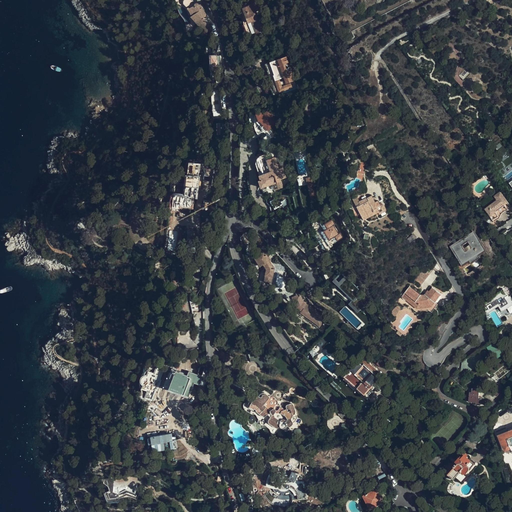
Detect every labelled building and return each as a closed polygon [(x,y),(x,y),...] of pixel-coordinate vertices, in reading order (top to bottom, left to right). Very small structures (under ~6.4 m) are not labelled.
[(239,11),(243,20),(257,15),(256,10),(262,8),(258,0),(253,0),(254,1),(241,6),(239,8),(239,11)] [(191,17),(202,29),(204,28),(206,29),(207,31),(212,30),(211,26),(205,19),(203,20),(202,18),(206,15),(200,5),(199,4),(197,4),(187,7),(191,17)] [(257,15),(243,20),(248,34),(266,28),(263,20),(265,19),(264,14),(258,16),(257,15)] [(232,57),(233,64),(246,61),(245,54),(244,53),(241,56),(239,55),(232,57)] [(211,56),(212,74),(219,73),(219,68),(221,68),(220,55),(211,56)] [(279,92),(292,87),(290,81),(294,79),(286,56),(265,63),(275,92),(278,91),(279,92)] [(459,75),(463,79),(471,71),(467,67),(459,75)] [(278,121),(268,110),(263,115),(261,114),(260,112),(256,114),(258,120),(256,122),(266,132),(278,121)] [(255,156),(253,134),(241,135),(243,157),(255,156)] [(492,163),(503,178),(511,170),(511,158),(507,151),(492,163)] [(269,203),(270,202),(275,208),(282,203),(284,206),(286,204),(287,198),(280,179),(286,177),(283,167),(284,166),(285,167),(286,164),(285,161),(283,158),(280,156),(278,155),(277,157),(275,157),(269,159),(270,159),(266,160),(264,153),(259,156),(258,157),(256,161),(255,163),(262,187),(272,184),(274,189),(278,188),(279,190),(277,190),(279,194),(277,196),(274,198),(269,193),(265,198),(269,203)] [(199,177),(203,177),(204,173),(200,173),(201,163),(189,162),(187,175),(190,176),(191,166),(200,168),(199,177)] [(174,195),(172,209),(179,210),(180,206),(192,208),(193,197),(196,197),(197,187),(202,188),(203,177),(199,177),(200,168),(191,166),(190,176),(187,175),(186,181),(186,184),(184,194),(175,194),(174,196),(174,195)] [(308,185),(311,196),(316,195),(311,176),(306,177),(308,185)] [(171,195),(174,195),(174,196),(175,194),(176,183),(186,184),(186,181),(173,180),(171,195)] [(207,181),(206,197),(213,197),(215,182),(207,181)] [(314,212),(311,196),(308,185),(299,187),(303,206),(309,213),(314,212)] [(507,209),(511,206),(500,191),(494,196),(497,200),(485,209),(490,215),(490,216),(493,222),(500,218),(500,216),(502,213),(505,211),(508,210),(507,209)] [(379,214),(386,210),(383,204),(382,204),(381,203),(379,203),(377,200),(375,201),(371,195),(367,197),(364,192),(352,198),(363,219),(378,211),(379,214)] [(258,209),(264,205),(258,196),(252,199),(258,209)] [(332,219),(322,225),(324,229),(323,230),(329,240),(335,237),(337,241),(343,237),(341,232),(339,233),(334,224),(335,224),(332,219)] [(329,240),(323,230),(321,231),(326,240),(329,245),(331,243),(329,240)] [(452,247),(463,263),(468,260),(470,263),(481,257),(479,253),(484,250),(474,233),(452,247)] [(319,244),(324,251),(334,245),(332,243),(331,243),(329,245),(326,240),(319,244)] [(275,268),(270,260),(267,256),(268,256),(264,250),(254,256),(260,266),(263,264),(266,269),(264,275),(265,275),(264,282),(271,283),(272,276),(273,277),(275,268)] [(414,279),(421,284),(429,273),(422,268),(414,279)] [(367,301),(355,289),(358,287),(342,270),(333,278),(352,297),(347,302),(356,311),(367,301)] [(486,311),(496,305),(503,317),(511,311),(511,297),(510,295),(511,294),(511,292),(507,286),(495,294),(496,295),(482,304),(486,311)] [(428,302),(431,306),(432,306),(441,293),(433,287),(430,291),(428,290),(425,294),(420,295),(409,287),(402,297),(417,308),(419,303),(428,302)] [(297,288),(294,290),(295,291),(297,295),(298,297),(297,298),(297,299),(295,299),(298,306),(307,313),(306,314),(321,325),(326,318),(303,302),(303,300),(305,299),(303,293),(300,294),(297,288)] [(298,297),(297,295),(292,297),(297,307),(301,310),(300,312),(320,327),(321,325),(306,314),(307,313),(298,306),(295,299),(297,299),(297,298),(298,297)] [(391,312),(394,317),(401,308),(397,305),(391,312)] [(248,353),(251,362),(253,361),(257,362),(260,364),(260,368),(269,366),(268,362),(265,357),(262,355),(258,353),(252,352),(248,353)] [(344,375),(363,393),(369,386),(372,389),(379,381),(376,379),(381,374),(362,356),(344,375)] [(511,367),(507,362),(494,372),(499,378),(511,367)] [(202,376),(189,371),(187,375),(173,370),(169,378),(167,377),(164,387),(173,390),(174,392),(175,393),(177,394),(179,392),(181,393),(182,390),(190,394),(194,382),(199,384),(202,376)] [(344,375),(343,377),(362,394),(363,393),(344,375)] [(485,378),(472,386),(472,392),(470,392),(469,401),(476,401),(476,404),(481,404),(481,403),(483,403),(483,396),(480,396),(480,394),(479,394),(479,386),(480,385),(481,387),(486,389),(491,386),(489,382),(488,383),(485,378)] [(503,388),(502,387),(495,381),(489,389),(496,395),(503,388)] [(293,413),(296,412),(294,405),(293,403),(292,402),(287,403),(287,404),(287,407),(284,408),(280,406),(280,407),(279,406),(276,403),(277,402),(276,399),(274,397),(271,396),(269,397),(268,394),(266,393),(263,393),(262,395),(261,396),(258,395),(256,395),(254,397),(253,399),(250,398),(248,403),(249,405),(249,406),(255,409),(257,409),(263,415),(265,415),(268,413),(270,416),(269,418),(269,419),(269,421),(277,426),(281,425),(283,426),(284,426),(286,426),(287,425),(290,425),(292,424),(293,423),(293,421),(292,418),(293,413)] [(334,430),(335,437),(339,436),(346,433),(349,428),(350,427),(350,426),(342,424),(341,427),(339,429),(336,430),(334,430)] [(511,426),(507,428),(507,429),(496,434),(504,452),(511,449),(511,452),(511,451),(511,426)] [(456,460),(452,456),(449,460),(454,464),(453,465),(454,466),(447,474),(453,478),(455,476),(462,482),(477,466),(466,457),(468,455),(467,453),(466,453),(465,454),(466,452),(464,451),(456,460)] [(302,465),(294,464),(292,472),(299,473),(300,474),(302,465)] [(298,494),(299,499),(308,499),(308,496),(306,491),(305,491),(303,488),(300,484),(296,480),(299,473),(292,472),(290,476),(287,477),(287,479),(273,474),(269,485),(273,486),(275,489),(278,493),(281,494),(282,492),(283,488),(287,488),(289,488),(291,486),(298,494)] [(389,479),(389,475),(378,481),(381,485),(389,481),(389,479)] [(134,492),(126,489),(118,492),(120,497),(127,495),(137,499),(143,483),(138,482),(134,492)] [(378,489),(364,495),(370,508),(380,503),(382,498),(378,489)]
